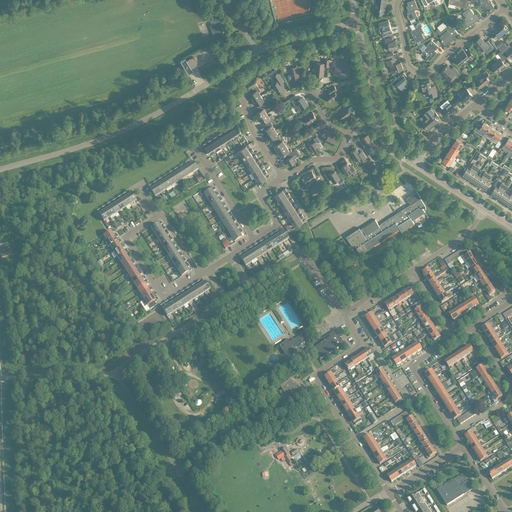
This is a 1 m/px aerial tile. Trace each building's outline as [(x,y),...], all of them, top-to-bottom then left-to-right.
[(384,2),(385,2),(385,0),(371,0),(372,3),(373,4),(374,4),(374,10),(378,13),(383,12),(384,2)] [(409,19),(417,16),(414,9),(417,8),(414,0),(410,0),(406,2),(407,5),(405,5),(408,11),(406,12),(409,19)] [(469,0),(470,0),(470,6),(473,5),(473,6),(484,5),(487,10),(493,6),(490,1),(487,2),(487,0),(469,0)] [(465,20),(459,23),(463,29),(473,22),(472,21),(474,20),(474,21),(478,18),(475,14),(474,14),(469,7),(462,12),(465,17),(464,18),(465,20)] [(438,28),(435,30),(438,33),(440,35),(439,36),(441,39),(440,39),(442,41),(444,43),(446,42),(447,42),(449,40),(449,39),(452,37),(453,37),(457,33),(454,29),(457,27),(449,16),(442,22),(437,26),(438,28)] [(380,31),(382,36),(392,33),(387,19),(378,23),(379,27),(378,27),(379,31),(380,31)] [(413,23),(407,25),(409,29),(411,28),(414,26),(415,28),(415,29),(414,29),(411,30),(410,30),(413,36),(416,41),(415,42),(424,38),(421,32),(423,32),(423,31),(420,26),(421,25),(419,20),(413,23)] [(212,24),(209,25),(214,36),(215,36),(223,33),(219,21),(212,24)] [(494,31),(491,34),(495,39),(497,37),(498,39),(508,30),(506,28),(503,26),(504,25),(501,21),(497,25),(498,25),(493,30),(494,31)] [(387,44),(389,50),(398,48),(397,44),(396,44),(395,39),(392,40),(392,37),(384,39),(385,44),(387,44)] [(480,37),(474,42),(480,50),(484,47),(488,51),(493,47),(487,40),(484,42),(480,37)] [(423,44),(419,47),(422,50),(421,50),(422,51),(422,50),(427,54),(427,55),(425,57),(429,60),(436,51),(434,49),(438,45),(435,43),(431,39),(425,46),(423,44)] [(209,42),(199,47),(201,51),(204,50),(206,54),(213,50),(209,42)] [(505,57),(508,55),(510,57),(511,55),(511,45),(509,48),(506,45),(500,51),(505,57)] [(469,58),(470,59),(474,56),(468,50),(465,53),(463,50),(457,54),(458,55),(455,58),(460,64),(464,61),(465,62),(469,58)] [(502,60),(505,57),(500,51),(497,53),(500,57),(495,60),(496,61),(491,66),(497,73),(502,68),(503,68),(506,66),(502,60)] [(192,70),(190,67),(194,65),(195,65),(195,64),(196,63),(196,62),(196,61),(196,60),(196,59),(195,58),(195,57),(194,57),(193,56),(192,56),(191,56),(190,56),(189,56),(188,57),(185,59),(184,57),(179,60),(187,73),(190,72),(192,70)] [(314,72),(314,75),(323,75),(324,66),(328,66),(328,59),(324,59),(324,63),(315,62),(315,68),(312,67),(311,71),(314,72)] [(347,65),(333,60),(330,67),(334,69),(332,73),(338,75),(339,74),(345,76),(346,73),(348,67),(349,67),(349,65),(348,65),(347,65)] [(394,60),(386,63),(387,66),(389,65),(391,73),(403,69),(400,61),(394,63),(393,61),(394,60)] [(272,61),(269,62),(270,64),(274,70),(277,68),(273,61),(272,61)] [(289,68),(286,68),(288,74),(290,74),(290,75),(288,75),(289,79),(291,79),(299,78),(297,70),(300,69),(299,62),(295,62),(296,66),(289,68)] [(447,65),(441,71),(446,76),(445,77),(448,80),(454,74),(457,76),(459,73),(454,67),(452,70),(447,65)] [(475,81),(480,87),(489,80),(486,77),(489,75),(485,70),(482,72),(484,74),(475,81)] [(271,83),(277,94),(284,89),(280,83),(284,81),(278,71),(272,75),(275,81),(271,83)] [(394,79),(390,82),(393,86),(396,83),(403,92),(408,81),(409,79),(407,77),(406,78),(404,77),(406,76),(403,72),(394,79)] [(471,85),(466,79),(462,82),(467,88),(471,85)] [(427,92),(428,97),(436,95),(434,85),(430,86),(429,80),(420,82),(422,93),(427,92)] [(252,100),(260,95),(258,91),(260,90),(255,83),(249,86),(253,91),(249,94),(252,100)] [(329,93),(325,95),(329,101),(337,96),(334,91),(336,89),(333,85),(327,90),(329,93)] [(457,93),(453,97),(457,102),(461,99),(463,101),(471,95),(466,89),(459,95),(457,93)] [(260,102),(261,105),(264,103),(267,101),(264,97),(262,98),(260,95),(252,100),(256,105),(260,102)] [(296,97),(291,100),(295,106),(295,105),(298,110),(301,109),(307,105),(302,97),(298,99),(296,97)] [(457,102),(453,97),(448,101),(450,103),(442,109),(447,115),(455,108),(453,106),(457,102)] [(348,101),(342,106),(344,109),(338,113),(342,119),(350,113),(346,107),(350,104),(348,101)] [(264,103),(261,105),(257,108),(259,110),(255,113),(258,118),(266,113),(264,110),(267,108),(264,103)] [(421,121),(418,124),(422,128),(425,126),(427,128),(432,124),(434,122),(434,123),(437,120),(436,118),(439,116),(433,110),(430,107),(424,112),(427,115),(426,116),(426,117),(421,121)] [(304,112),(298,116),(302,121),(304,119),(307,124),(316,118),(312,111),(306,115),(304,112)] [(266,113),(258,118),(262,123),(265,121),(267,123),(270,121),(274,119),(271,114),(268,116),(266,113)] [(267,135),(274,130),(271,125),(272,124),(270,121),(267,123),(264,125),(265,128),(263,129),(267,135)] [(486,131),(489,126),(483,121),(480,125),(477,123),(473,129),(482,135),(485,131),(486,131)] [(230,127),(231,129),(236,137),(242,134),(237,126),(233,128),(231,125),(230,127)] [(486,131),(485,131),(482,135),(484,137),(485,135),(489,138),(490,139),(495,130),(489,126),(486,131)] [(226,133),(231,140),(236,137),(231,129),(228,132),(226,129),(224,130),(226,133)] [(333,134),(323,129),(321,134),(327,136),(325,140),(334,145),(336,139),(332,137),(333,134)] [(274,130),(267,135),(270,140),(276,136),(277,139),(280,137),(278,134),(277,135),(274,130)] [(490,139),(489,138),(488,139),(490,141),(491,140),(496,143),(498,139),(502,134),(495,130),(490,139)] [(223,135),(221,132),(219,133),(221,136),(226,144),(231,140),(226,133),(223,135)] [(367,134),(361,138),(367,148),(371,145),(373,148),(378,145),(373,138),(370,139),(367,134)] [(221,136),(217,138),(215,136),(214,137),(215,140),(216,140),(220,147),(226,144),(221,136)] [(280,137),(277,139),(278,142),(273,145),(277,150),(285,145),(282,140),(284,139),(282,136),(280,137)] [(319,141),(316,136),(312,138),(314,141),(309,145),(311,149),(313,152),(319,148),(316,143),(319,141)] [(508,151),(511,144),(511,140),(508,137),(504,143),(501,148),(503,149),(502,150),(506,153),(507,152),(508,150),(508,151)] [(452,144),(459,148),(462,143),(456,138),(452,144)] [(210,143),(215,151),(220,147),(216,140),(215,140),(212,142),(210,139),(208,140),(210,143)] [(207,145),(205,142),(203,143),(205,146),(204,146),(209,154),(215,151),(210,143),(207,145)] [(249,151),(246,147),(249,145),(248,143),(245,145),(237,150),(241,156),(249,151)] [(452,144),(449,149),(455,154),(459,148),(452,144)] [(287,155),(288,154),(292,152),(290,149),(288,150),(285,145),(277,150),(280,155),(285,152),(287,155)] [(356,148),(350,152),(355,160),(359,158),(361,160),(365,157),(361,151),(358,152),(356,148)] [(252,156),(250,152),(253,151),(252,149),(249,151),(241,156),(244,161),(252,156)] [(292,152),(288,154),(289,157),(285,159),(288,165),(296,160),(294,157),(300,154),(296,149),(292,152)] [(455,154),(449,149),(445,155),(452,159),(455,154)] [(253,158),(256,156),(255,154),(252,156),(244,161),(248,166),(255,161),(253,158)] [(450,165),(452,166),(455,161),(452,159),(445,155),(442,160),(449,164),(450,165)] [(390,164),(385,156),(381,158),(386,166),(390,164)] [(259,161),(258,159),(255,161),(248,166),(251,172),(259,167),(257,163),(259,161)] [(187,162),(186,163),(187,166),(192,174),(198,170),(193,162),(189,165),(187,162)] [(346,163),(341,166),(346,175),(350,172),(351,175),(356,172),(352,165),(349,167),(346,163)] [(468,178),(476,166),(473,163),(469,169),(466,168),(462,174),(468,178)] [(184,168),(182,165),(180,166),(182,169),(187,177),(192,174),(187,166),(184,168)] [(259,167),(251,172),(255,177),(262,172),(260,168),(263,167),(262,165),(259,167)] [(476,166),(468,178),(474,182),(478,175),(475,174),(479,168),(476,166)] [(182,169),(179,172),(177,169),(175,170),(177,173),(182,180),(187,177),(182,169)] [(262,172),(255,177),(258,183),(266,178),(263,174),(266,172),(265,170),(262,172)] [(301,190),(305,188),(312,184),(310,181),(315,178),(311,171),(303,176),(305,180),(302,182),(304,185),(303,186),(300,188),(301,190)] [(334,171),(328,174),(333,182),(336,180),(339,184),(344,180),(340,174),(337,176),(334,171)] [(478,175),(474,182),(479,185),(487,173),(484,171),(480,177),(478,175)] [(171,176),(176,184),(182,180),(177,173),(173,175),(171,172),(170,173),(171,176)] [(487,173),(479,185),(485,189),(490,183),(487,181),(491,175),(487,173)] [(171,176),(168,178),(166,175),(164,177),(166,180),(166,179),(171,187),(176,184),(171,176)] [(161,183),(166,190),(171,187),(166,179),(166,180),(163,182),(161,179),(159,180),(161,183)] [(157,185),(155,182),(154,183),(155,186),(156,186),(160,194),(166,190),(161,183),(157,185)] [(490,192),(496,196),(504,184),(501,182),(497,188),(495,186),(490,192)] [(312,184),(305,188),(308,193),(311,190),(314,196),(323,190),(319,183),(313,186),(312,184)] [(504,184),(496,196),(502,200),(506,194),(504,192),(508,186),(504,184)] [(156,186),(155,186),(152,189),(150,186),(148,187),(150,189),(150,190),(155,197),(160,194),(156,186)] [(203,194),(207,200),(215,195),(214,195),(212,191),(215,190),(214,188),(211,190),(211,189),(208,191),(206,188),(199,193),(201,196),(203,194)] [(285,195),(283,191),(286,189),(285,188),(282,189),(274,194),(278,200),(285,195)] [(502,200),(508,204),(511,197),(511,190),(509,195),(506,194),(502,200)] [(360,254),(367,249),(399,228),(402,232),(414,224),(412,220),(425,211),(422,207),(423,207),(424,207),(425,207),(425,206),(419,198),(420,197),(416,191),(405,198),(410,204),(378,224),(374,219),(359,228),(358,227),(345,236),(352,247),(355,245),(360,254)] [(135,201),(130,193),(127,196),(125,193),(123,194),(125,197),(130,205),(135,201)] [(218,200),(216,197),(219,195),(217,193),(214,195),(215,195),(207,200),(210,205),(218,200)] [(285,195),(278,200),(281,205),(289,200),(286,197),(289,195),(288,193),(285,195)] [(125,197),(121,199),(119,196),(118,198),(120,201),(120,200),(124,208),(130,205),(125,197)] [(221,206),(219,202),(222,200),(221,198),(218,200),(210,205),(214,210),(221,206)] [(289,200),(281,205),(284,210),(292,205),(290,202),(293,200),(292,198),(289,200)] [(114,204),(119,211),(124,208),(120,200),(120,201),(116,203),(114,200),(112,201),(114,204)] [(109,207),(114,215),(119,211),(114,204),(111,206),(109,203),(107,204),(109,207)] [(295,211),(293,207),(296,205),(295,203),(292,205),(284,210),(288,216),(295,211)] [(225,211),(222,207),(225,206),(224,204),(221,206),(214,210),(217,216),(225,211)] [(104,211),(108,218),(114,215),(109,207),(105,210),(104,207),(102,208),(104,211)] [(228,216),(226,213),(229,211),(228,209),(225,211),(217,216),(220,221),(228,216)] [(295,211),(288,216),(291,221),(299,216),(297,212),(299,211),(298,209),(295,211)] [(100,213),(98,210),(96,211),(98,214),(103,222),(108,218),(104,211),(100,213)] [(231,222),(229,218),(232,216),(231,214),(228,216),(220,221),(224,226),(231,222)] [(299,216),(291,221),(295,226),(303,221),(300,218),(303,216),(302,214),(299,216)] [(235,227),(233,223),(235,222),(234,220),(231,222),(224,226),(227,232),(235,227)] [(160,222),(158,224),(157,224),(150,229),(153,234),(161,229),(158,226),(161,224),(160,222)] [(238,232),(236,229),(239,227),(238,225),(235,227),(227,232),(231,237),(238,232)] [(161,229),(153,234),(157,239),(164,235),(162,231),(165,229),(164,227),(161,229)] [(113,237),(111,233),(114,231),(113,229),(110,231),(102,236),(106,242),(113,237)] [(234,243),(242,238),(240,234),(242,232),(241,230),(238,232),(231,237),(234,243)] [(278,235),(283,243),(288,239),(283,231),(280,234),(278,231),(276,232),(278,235)] [(164,235),(157,239),(160,245),(168,240),(165,236),(168,235),(167,233),(164,235)] [(273,238),(277,246),(283,243),(278,235),(274,237),(273,234),(271,235),(273,238)] [(113,237),(106,242),(104,242),(104,243),(107,247),(108,248),(109,247),(117,242),(114,238),(117,237),(116,235),(113,237)] [(168,240),(160,245),(163,250),(171,245),(169,242),(172,240),(170,238),(168,240)] [(267,242),(272,249),(277,246),(273,238),(269,241),(267,238),(265,239),(267,242)] [(120,247),(118,244),(121,242),(120,240),(117,242),(109,247),(113,252),(120,247)] [(262,241),(260,242),(262,245),(267,253),(272,249),(267,242),(264,244),(262,241)] [(171,245),(163,250),(167,255),(174,251),(172,247),(175,245),(174,243),(171,245)] [(257,248),(262,256),(267,253),(262,245),(258,247),(257,244),(255,246),(257,248)] [(124,253),(123,253),(121,249),(124,247),(123,245),(120,247),(113,252),(116,257),(124,253)] [(13,255),(11,250),(6,251),(5,248),(0,249),(0,254),(1,258),(13,255)] [(251,252),(256,259),(262,256),(257,248),(253,251),(251,248),(249,249),(251,252)] [(460,250),(463,255),(460,257),(463,263),(461,265),(462,267),(468,263),(474,259),(474,260),(475,259),(473,257),(472,258),(469,253),(466,255),(463,248),(460,250)] [(174,251),(167,255),(170,261),(178,256),(175,252),(178,250),(177,249),(174,251)] [(127,258),(125,254),(128,252),(126,251),(123,253),(124,253),(116,257),(119,263),(127,258)] [(248,254),(246,251),(244,252),(246,255),(251,263),(256,259),(251,252),(248,254)] [(178,256),(170,261),(174,266),(181,261),(179,258),(182,256),(181,254),(178,256)] [(246,255),(243,257),(241,255),(239,256),(241,258),(240,259),(245,266),(251,263),(246,255)] [(130,263),(128,260),(131,258),(130,256),(127,258),(119,263),(123,268),(130,263)] [(181,261),(174,266),(177,271),(185,267),(185,266),(182,263),(185,261),(184,259),(181,261)] [(466,273),(472,270),(478,266),(479,265),(478,263),(476,264),(474,260),(474,259),(468,263),(470,268),(465,271),(466,273)] [(134,269),(134,268),(131,265),(134,263),(133,261),(130,263),(123,268),(126,273),(134,269)] [(185,267),(177,271),(180,277),(188,272),(186,268),(189,266),(187,265),(185,266),(185,267)] [(472,270),(476,276),(482,273),(483,272),(482,270),(481,271),(478,266),(472,270)] [(137,274),(135,270),(138,268),(137,267),(134,268),(134,269),(126,273),(129,279),(137,274)] [(431,273),(436,271),(436,270),(435,269),(430,271),(428,268),(421,272),(425,278),(431,273)] [(170,279),(177,275),(174,270),(168,274),(170,279)] [(458,271),(453,274),(456,280),(461,277),(458,271)] [(137,274),(129,279),(133,284),(140,279),(138,276),(141,274),(140,272),(137,274)] [(428,283),(435,278),(439,276),(438,274),(433,277),(431,273),(425,278),(428,283)] [(475,286),(480,283),(486,279),(487,278),(486,276),(485,277),(482,273),(476,276),(479,281),(473,284),(475,286)] [(144,284),(142,281),(144,279),(143,277),(140,279),(133,284),(136,289),(144,284)] [(431,288),(438,283),(442,281),(441,279),(437,282),(435,278),(428,283),(431,288)] [(477,291),(479,293),(484,289),(490,286),(491,285),(490,283),(489,284),(486,279),(480,283),(483,287),(477,291)] [(199,285),(204,293),(209,289),(204,282),(200,284),(199,281),(197,282),(199,285)] [(147,290),(145,286),(148,284),(147,283),(144,284),(136,289),(140,295),(147,290)] [(438,283),(431,288),(434,293),(441,289),(446,286),(444,284),(440,287),(438,283)] [(193,289),(198,296),(204,293),(199,285),(195,287),(193,285),(192,286),(193,289)] [(484,289),(487,294),(485,296),(488,302),(491,300),(489,296),(495,292),(490,286),(484,289)] [(406,299),(408,301),(410,300),(408,298),(413,295),(415,294),(411,287),(403,293),(406,299)] [(441,289),(434,293),(438,298),(444,294),(452,289),(451,287),(443,292),(441,289)] [(143,300),(151,295),(148,292),(151,290),(150,288),(147,290),(140,295),(143,300)] [(188,292),(193,300),(198,296),(193,289),(190,291),(188,288),(186,289),(188,292)] [(183,295),(188,303),(193,300),(188,292),(185,294),(183,291),(181,292),(183,295)] [(151,295),(143,300),(141,301),(144,307),(147,306),(148,308),(154,304),(152,302),(154,301),(152,297),(155,295),(153,293),(151,295)] [(400,303),(401,305),(404,304),(402,302),(406,299),(403,293),(396,297),(400,303)] [(444,294),(438,298),(441,303),(448,299),(452,296),(451,294),(446,297),(444,294)] [(469,301),(473,308),(478,305),(474,298),(471,294),(469,295),(472,299),(469,301)] [(179,298),(177,295),(176,296),(177,299),(178,299),(182,306),(188,303),(183,295),(179,298)] [(396,305),(400,303),(396,297),(390,301),(394,307),(395,309),(397,308),(396,305)] [(463,305),(468,311),(473,308),(469,301),(466,297),(464,298),(467,303),(463,305)] [(172,302),(177,310),(182,306),(178,299),(177,299),(174,301),(172,298),(170,299),(172,302)] [(456,305),(463,314),(468,311),(463,305),(461,300),(459,301),(460,303),(456,305)] [(179,313),(177,310),(172,302),(169,304),(167,301),(165,303),(167,305),(172,313),(173,316),(179,313)] [(384,305),(389,313),(391,311),(390,309),(394,307),(390,301),(384,305)] [(453,311),(458,318),(463,314),(456,305),(456,303),(454,305),(457,309),(453,311)] [(161,309),(166,317),(172,313),(167,305),(163,308),(161,305),(160,306),(161,309)] [(417,316),(424,312),(420,307),(414,311),(409,314),(411,316),(415,313),(417,316)] [(452,321),(458,318),(453,311),(450,307),(449,308),(451,312),(446,315),(448,318),(450,317),(452,321)] [(418,318),(420,321),(427,317),(424,312),(417,316),(413,319),(414,321),(418,318)] [(364,317),(368,323),(374,318),(379,315),(377,314),(373,316),(371,313),(364,317)] [(427,317),(420,321),(416,324),(417,326),(422,323),(424,326),(430,322),(427,317)] [(371,328),(378,323),(382,320),(381,318),(376,321),(374,318),(368,323),(371,328)] [(430,322),(424,326),(419,329),(420,331),(425,328),(427,331),(433,327),(430,322)] [(380,327),(378,323),(371,328),(374,333),(385,326),(386,325),(385,323),(380,327)] [(484,334),(491,330),(496,327),(494,325),(490,328),(488,325),(481,329),(484,334)] [(377,338),(384,333),(389,331),(385,326),(374,333),(377,338)] [(433,327),(427,331),(427,332),(422,334),(424,336),(428,333),(430,337),(437,332),(433,327)] [(321,339),(311,346),(314,351),(320,361),(344,345),(335,330),(321,339)] [(488,339),(494,335),(499,332),(498,330),(493,333),(491,330),(484,334),(488,339)] [(437,332),(430,337),(426,339),(427,341),(431,338),(433,342),(440,337),(437,332)] [(381,343),(387,339),(392,336),(391,334),(386,337),(384,333),(377,338),(381,343)] [(297,338),(301,344),(307,341),(304,336),(303,337),(302,335),(297,338)] [(491,344),(498,340),(502,337),(501,335),(496,338),(494,335),(488,339),(491,344)] [(387,339),(381,343),(384,348),(391,344),(395,341),(392,336),(387,339)] [(301,344),(297,338),(289,343),(293,350),(301,344)] [(412,346),(416,353),(421,350),(417,343),(414,338),(412,340),(415,344),(412,346)] [(494,349),(501,345),(505,342),(504,340),(500,343),(498,340),(491,344),(494,349)] [(287,358),(295,353),(293,350),(289,343),(287,341),(280,346),(287,358)] [(410,347),(407,349),(411,356),(416,353),(412,346),(409,342),(407,343),(410,347)] [(402,353),(406,359),(411,356),(407,349),(404,345),(402,346),(405,351),(402,353)] [(503,348),(501,345),(494,349),(497,354),(504,350),(509,347),(507,345),(503,348)] [(467,356),(466,356),(468,358),(470,357),(468,354),(473,352),(469,346),(463,350),(467,356)] [(202,347),(199,349),(205,358),(208,356),(202,347)] [(397,356),(401,362),(406,359),(402,353),(399,348),(397,349),(400,354),(397,356)] [(366,359),(367,361),(369,360),(368,358),(372,355),(373,355),(369,349),(362,353),(366,359)] [(460,360),(462,362),(464,361),(462,358),(466,356),(467,356),(463,350),(456,353),(460,360)] [(497,354),(501,359),(507,355),(511,352),(511,350),(506,353),(504,350),(497,354)] [(272,351),(264,356),(269,363),(276,357),(272,351)] [(401,362),(397,356),(396,356),(394,351),(392,353),(395,357),(391,359),(396,366),(401,362)] [(360,363),(361,365),(363,364),(362,362),(366,359),(362,353),(356,357),(360,363)] [(456,362),(460,360),(456,353),(450,357),(454,364),(455,366),(457,364),(456,362)] [(354,367),(355,369),(357,368),(356,365),(360,363),(356,357),(350,361),(354,367)] [(454,364),(450,357),(444,361),(449,370),(451,368),(450,366),(454,364)] [(350,361),(344,365),(349,373),(351,372),(350,369),(354,367),(350,361)] [(480,376),(486,372),(482,365),(473,371),(475,372),(474,373),(477,377),(479,375),(480,376)] [(427,379),(434,375),(432,372),(437,369),(435,367),(431,370),(424,374),(427,379)] [(379,379),(385,375),(381,369),(373,374),(374,376),(376,375),(379,379)] [(327,382),(334,378),(332,375),(336,372),(335,370),(331,373),(330,373),(324,377),(327,382)] [(431,384),(437,380),(435,377),(441,373),(440,372),(439,372),(434,375),(427,379),(431,384)] [(480,376),(479,375),(477,377),(479,379),(481,377),(483,382),(490,378),(486,372),(480,376)] [(337,383),(335,380),(339,377),(338,375),(334,378),(327,382),(330,388),(337,383)] [(379,379),(377,380),(378,382),(380,381),(383,385),(389,381),(385,375),(379,379)] [(296,388),(292,380),(289,382),(286,376),(275,382),(282,395),(296,388)] [(434,389),(441,385),(439,382),(443,379),(442,377),(437,380),(431,384),(434,389)] [(337,383),(330,388),(334,393),(340,388),(338,385),(346,380),(345,378),(337,383)] [(485,384),(487,388),(494,384),(490,378),(483,382),(481,383),(483,385),(485,384)] [(383,385),(381,386),(382,388),(384,387),(387,391),(393,387),(389,381),(383,385)] [(405,392),(410,390),(405,381),(401,383),(405,392)] [(437,395),(444,390),(442,387),(446,384),(445,382),(441,385),(434,389),(437,395)] [(487,388),(485,389),(487,391),(489,390),(491,394),(498,390),(494,384),(487,388)] [(345,386),(340,388),(334,393),(337,398),(343,393),(341,390),(346,387),(345,386)] [(387,391),(385,392),(386,394),(388,393),(391,397),(397,393),(393,387),(387,391)] [(448,388),(444,390),(437,395),(440,400),(447,395),(445,392),(449,389),(448,388)] [(502,397),(498,390),(491,394),(489,395),(490,397),(493,396),(495,400),(495,401),(493,402),(496,406),(499,404),(496,400),(502,397)] [(340,403),(347,399),(351,396),(348,391),(343,393),(337,398),(340,403)] [(401,400),(397,393),(391,397),(389,399),(390,401),(389,401),(392,406),(401,400)] [(447,395),(440,400),(444,405),(450,401),(448,397),(453,394),(452,393),(447,395)] [(343,408),(350,404),(348,400),(352,398),(351,396),(347,399),(340,403),(343,408)] [(444,405),(447,410),(454,406),(452,402),(456,399),(455,397),(450,401),(444,405)] [(346,413),(353,409),(351,406),(358,401),(356,400),(350,404),(343,408),(346,413)] [(454,406),(447,410),(450,415),(457,411),(455,407),(459,404),(458,403),(454,406)] [(358,406),(353,409),(346,413),(350,418),(356,414),(354,411),(359,408),(358,406)] [(453,420),(460,416),(458,413),(462,410),(461,408),(457,411),(450,415),(453,420)] [(361,411),(356,414),(350,418),(353,423),(354,423),(355,425),(361,421),(358,416),(362,413),(361,411)] [(368,416),(373,424),(377,421),(372,413),(370,414),(369,415),(368,416)] [(410,427),(416,423),(412,416),(405,420),(405,421),(406,421),(408,425),(406,426),(408,428),(410,427)] [(485,422),(483,424),(486,429),(490,426),(491,426),(488,421),(485,422)] [(411,434),(414,433),(413,433),(420,429),(416,423),(410,427),(412,431),(410,432),(411,434)] [(417,439),(424,435),(420,429),(413,433),(414,433),(416,437),(414,438),(415,440),(417,439)] [(467,441),(474,437),(478,434),(477,432),(472,435),(470,432),(464,436),(467,441)] [(366,444),(373,440),(377,437),(376,435),(372,438),(370,435),(363,439),(366,444)] [(421,445),(427,441),(424,435),(417,439),(420,443),(418,445),(419,447),(421,445)] [(476,440),(474,437),(467,441),(470,446),(477,442),(481,439),(480,437),(476,440)] [(296,441),(296,443),(296,444),(297,446),(299,446),(301,446),(303,446),(304,444),(304,442),(304,440),(302,439),(301,438),(299,438),(297,439),(296,441)] [(393,441),(393,442),(394,444),(396,447),(401,443),(398,438),(395,440),(393,441)] [(373,440),(366,444),(370,449),(376,445),(383,441),(381,439),(375,443),(373,440)] [(423,453),(425,451),(431,447),(427,441),(421,445),(424,449),(422,451),(423,453)] [(477,442),(470,446),(473,451),(480,447),(484,444),(483,442),(479,445),(477,442)] [(373,454),(379,450),(384,447),(383,445),(378,448),(376,445),(370,449),(373,454)] [(425,451),(428,456),(426,457),(427,459),(435,454),(431,447),(425,451)] [(477,457),(485,451),(488,449),(486,448),(482,450),(480,447),(473,451),(477,457)] [(284,457),(289,455),(285,448),(280,450),(281,451),(275,455),(278,460),(284,456),(284,457)] [(382,453),(379,450),(373,454),(376,459),(383,455),(387,452),(386,450),(382,453)] [(485,451),(477,457),(480,462),(487,457),(486,457),(491,454),(490,453),(485,455),(484,453),(486,452),(485,451)] [(284,457),(287,461),(289,464),(293,461),(289,455),(284,457)] [(383,455),(376,459),(379,465),(386,460),(390,457),(389,456),(385,458),(383,455)] [(416,466),(410,458),(408,459),(410,461),(405,464),(409,470),(416,466)] [(500,465),(504,471),(510,467),(506,461),(505,459),(503,460),(504,463),(500,465)] [(405,464),(404,462),(402,463),(403,465),(399,468),(403,474),(409,470),(405,464)] [(498,466),(494,469),(498,475),(504,471),(500,465),(499,463),(497,464),(498,466)] [(397,469),(393,472),(397,478),(403,474),(399,468),(398,466),(396,467),(397,469)] [(494,469),(492,467),(490,468),(492,470),(488,473),(487,473),(491,479),(498,475),(494,469)] [(393,472),(392,470),(390,471),(391,473),(387,476),(391,482),(397,478),(393,472)] [(437,491),(446,506),(472,490),(462,474),(437,491)] [(411,505),(421,498),(418,493),(407,500),(409,502),(411,505)] [(414,510),(424,503),(421,498),(411,505),(412,507),(414,510)] [(421,511),(427,508),(424,503),(414,510),(415,511),(421,511)]
